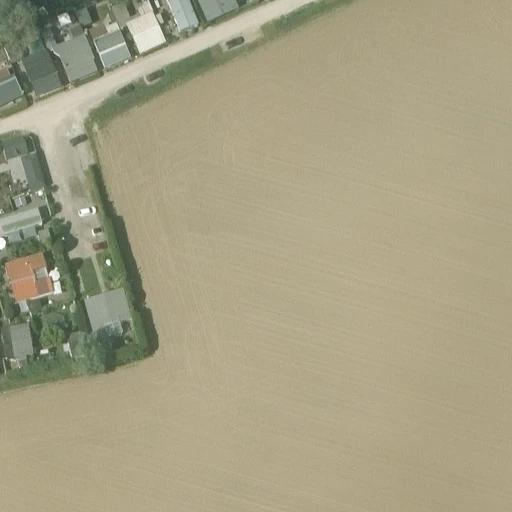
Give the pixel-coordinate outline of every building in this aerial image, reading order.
[(185,0),(163,0),(177,34),(196,27),(185,0)] [(194,0),(205,25),(237,11),(231,0),(194,0)] [(149,5),(136,10),(140,19),(123,26),(135,56),(164,45),(160,33),(168,30),(161,11),(152,15),(149,5)] [(85,8),(75,12),(80,26),(90,23),(85,8)] [(87,32),(102,71),(128,61),(114,22),(87,32)] [(44,35),(65,86),(96,74),(80,32),(68,36),(70,41),(56,47),(50,32),(44,35)] [(34,100),(60,89),(44,51),(18,62),(34,100)] [(0,73),(0,106),(18,102),(9,71),(0,73)] [(23,195),(42,190),(28,137),(0,144),(0,175),(17,171),(23,195)] [(0,236),(42,228),(39,213),(0,220),(0,236)] [(3,265),(12,305),(52,297),(43,256),(3,265)] [(122,291),(84,301),(97,356),(118,351),(112,327),(130,323),(122,291)] [(29,327),(2,329),(3,361),(30,359),(29,327)]
